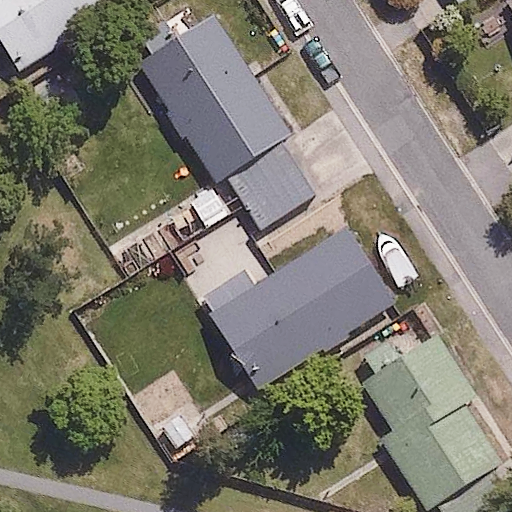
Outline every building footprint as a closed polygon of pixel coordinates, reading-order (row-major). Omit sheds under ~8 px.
[(0,0),(0,36),(24,73),(135,0),(0,0)] [(212,0),(191,0),(127,39),(215,184),(227,177),(259,230),(327,189),(212,0)] [(226,214),(205,183),(109,247),(130,278),(226,214)] [(231,239),(184,270),(261,388),(398,299),(348,223),(259,282),(231,239)] [(379,444),(423,509),(435,501),(442,511),(479,511),(510,492),(491,464),(511,449),(511,448),(435,333),(359,384),(392,435),(379,444)]
